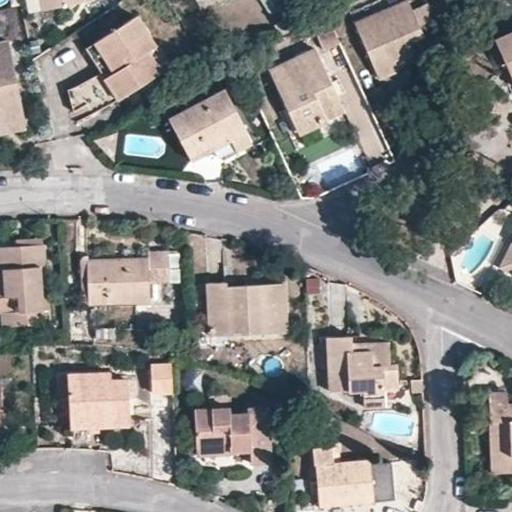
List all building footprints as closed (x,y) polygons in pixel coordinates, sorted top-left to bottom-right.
[(39,0),(43,15),(85,7),(84,4),(98,1),(97,0),(39,0)] [(227,0),(196,0),(201,11),(228,1),(227,0)] [(275,0),(258,0),(269,18),(282,11),(275,0)] [(406,1),(354,24),(377,77),(392,71),(387,60),(408,51),(404,43),(421,36),(416,25),(430,19),(424,6),(411,12),(406,1)] [(320,4),(304,12),(317,38),(333,31),(320,4)] [(156,46),(140,19),(97,42),(110,66),(96,73),(71,87),(85,114),(160,73),(147,50),(156,46)] [(511,34),(491,48),(511,80),(511,34)] [(0,129),(22,125),(7,38),(0,38),(0,129)] [(97,42),(85,49),(96,73),(110,66),(97,42)] [(160,73),(169,67),(156,46),(147,50),(160,73)] [(333,89),(326,92),(322,83),(329,80),(315,50),(270,70),(289,109),(295,124),(314,115),(316,121),(342,109),(333,89)] [(244,132),(224,91),(170,120),(192,162),(208,153),(206,146),(224,138),(227,141),(244,132)] [(295,124),(300,135),(319,126),(316,121),(314,115),(295,124)] [(208,153),(226,164),(255,148),(246,132),(244,132),(227,141),(224,138),(206,146),(208,153)] [(4,279),(6,304),(27,302),(28,315),(5,317),(6,331),(51,328),(49,289),(47,250),(3,253),(4,279)] [(511,251),(509,250),(499,270),(511,275),(511,251)] [(149,255),(150,262),(89,265),(92,305),(151,301),(152,301),(151,283),(174,281),(172,252),(149,253),(149,255)] [(180,280),(180,252),(172,252),(174,281),(180,280)] [(288,336),(286,289),(230,292),(229,288),(212,290),(215,341),(288,336)] [(28,315),(27,302),(6,304),(0,304),(0,316),(5,317),(28,315)] [(374,349),(374,355),(358,356),(358,349),(357,340),(332,341),(334,397),(367,396),(367,405),(389,405),(389,394),(403,393),(401,371),(395,371),(393,348),(374,349)] [(175,394),(173,367),(153,368),(154,395),(175,394)] [(68,379),(68,387),(113,386),(113,379),(68,379)] [(68,387),(71,432),(131,430),(130,386),(113,386),(68,387)] [(511,403),(510,393),(490,394),(491,422),(501,422),(502,431),(491,432),(492,436),(493,476),(511,474),(511,403)] [(390,412),(389,405),(367,405),(368,414),(390,412)] [(248,411),(249,416),(232,416),(230,412),(196,413),(197,449),(230,447),(231,453),(251,452),(251,462),(272,462),(268,410),(248,411)] [(491,422),(491,432),(502,431),(501,422),(491,422)] [(320,491),(321,507),(324,507),(343,505),(394,501),(391,468),(385,468),(385,463),(372,464),(372,462),(318,466),(319,483),(320,491)]
